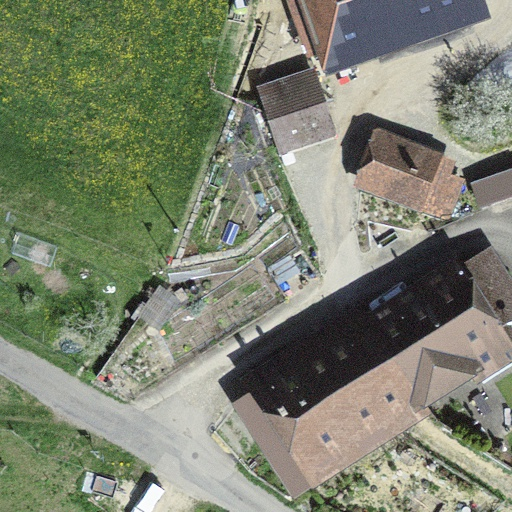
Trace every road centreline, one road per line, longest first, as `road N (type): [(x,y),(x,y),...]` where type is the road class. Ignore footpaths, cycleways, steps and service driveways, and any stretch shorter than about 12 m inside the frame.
road 1 (residential): [(257,511),(0,355)]
road 2 (track): [(120,428),(0,410)]
